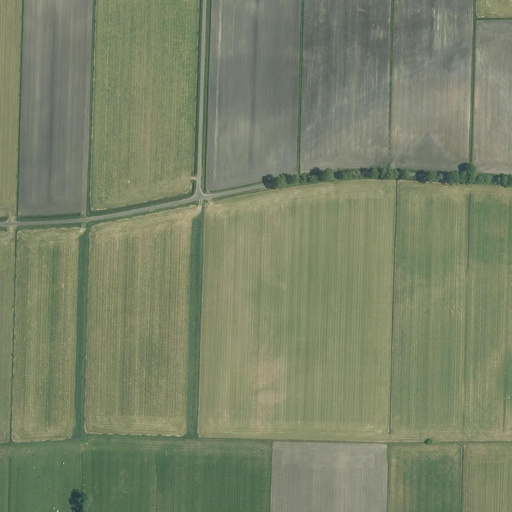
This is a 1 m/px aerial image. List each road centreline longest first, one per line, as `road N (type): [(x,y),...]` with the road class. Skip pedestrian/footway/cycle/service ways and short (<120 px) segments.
road 1 (unclassified): [(0,225),(88,220),(199,199)]
road 2 (unclassified): [(199,199),(204,0)]
road 3 (unclassified): [(199,199),(362,172)]
road 4 (unclassified): [(511,180),(362,172)]
